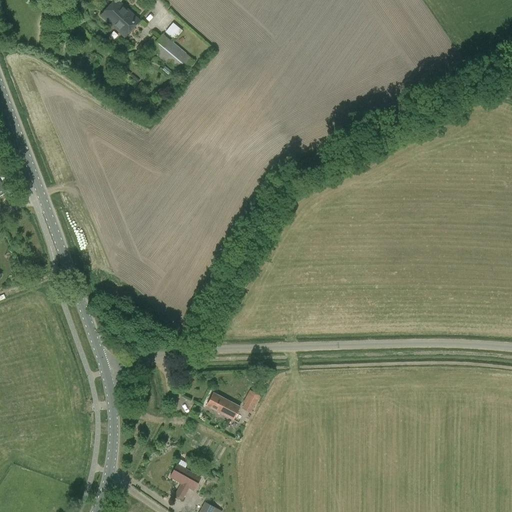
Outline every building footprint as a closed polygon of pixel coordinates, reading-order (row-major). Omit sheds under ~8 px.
[(116,0),(115,0),(101,15),(124,37),(139,21),(116,0)] [(164,31),(173,38),(181,29),(172,22),(164,31)] [(195,61),(162,34),(149,50),(182,77),(195,61)] [(251,391),(244,404),(253,409),(260,396),(251,391)] [(206,406),(233,420),(240,407),(213,393),(206,406)] [(176,465),(170,477),(181,483),(175,495),(182,499),(189,487),(193,490),(200,478),(176,465)] [(205,502),(199,511),(212,511),(215,508),(205,502)]
